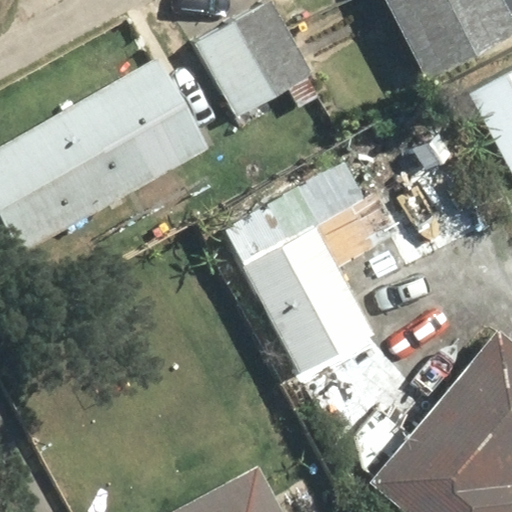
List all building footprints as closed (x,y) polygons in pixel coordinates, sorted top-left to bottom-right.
[(475,0),(359,0),(405,86),(496,39),(475,0)] [(254,5),(178,50),(221,121),(296,75),(254,5)] [(511,67),(454,98),(501,188),(511,182),(511,67)] [(0,258),(188,154),(160,112),(136,68),(0,141),(0,258)] [(333,164),(203,234),(282,381),(358,340),(323,274),(384,241),(362,199),(355,203),(333,164)] [(511,367),(476,337),(349,492),(373,511),(500,511),(506,505),(490,491),(511,463),(511,367)] [(259,511),(239,472),(162,511),(259,511)]
